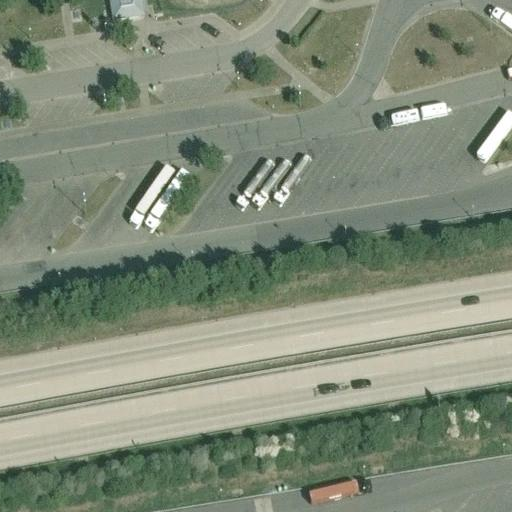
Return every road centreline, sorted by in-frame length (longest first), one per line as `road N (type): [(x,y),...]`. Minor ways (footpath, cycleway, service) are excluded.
road 1 (motorway): [(511,295),(0,383)]
road 2 (motorway): [(0,448),(511,361)]
